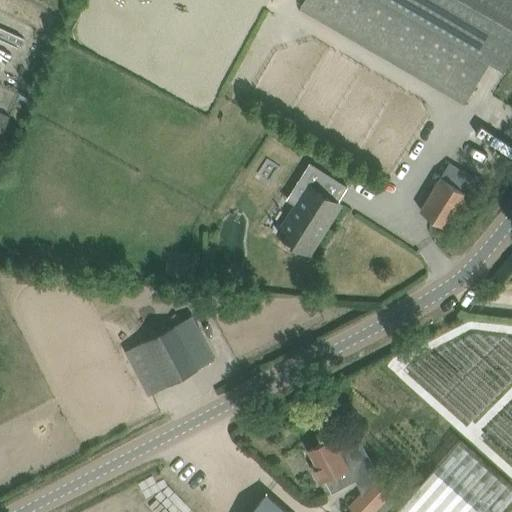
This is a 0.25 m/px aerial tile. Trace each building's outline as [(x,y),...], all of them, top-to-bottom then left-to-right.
[(511,0),(302,0),(299,6),(466,103),(491,60),(504,68),(511,53),(511,0)] [(367,160),(395,175),(414,143),(413,146),(427,121),(427,111),(416,105),(397,105),(395,104),(395,93),(372,93),(372,116),(383,117),(383,130),(376,143),(376,144),(367,160)] [(0,132),(8,115),(0,111),(0,132)] [(349,185),(311,161),(288,198),(295,203),(277,230),(313,253),(345,203),(340,199),(349,185)] [(420,209),(448,227),(476,179),(449,162),(420,209)] [(167,259),(165,277),(193,279),(195,262),(167,259)] [(128,349),(151,391),(214,358),(192,315),(128,349)] [(392,492),(376,477),(378,476),(368,458),(359,440),(340,450),(332,436),(309,448),(316,463),(311,465),(319,481),(324,478),(332,492),(343,486),(356,479),(362,491),(348,505),(355,511),(379,511),(375,509),(392,492)] [(497,511),(511,496),(511,486),(459,439),(394,511),(497,511)] [(249,511),(289,511),(267,493),(249,511)]
